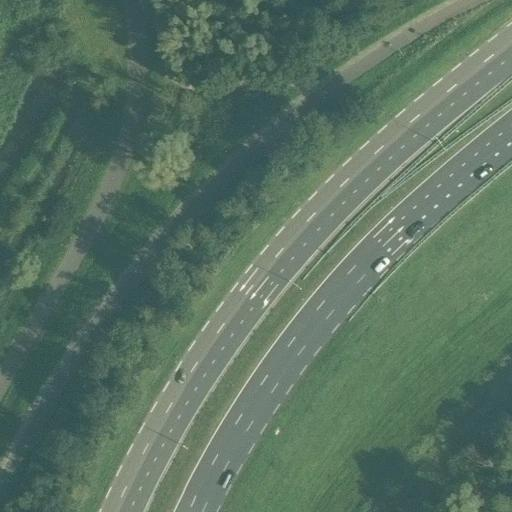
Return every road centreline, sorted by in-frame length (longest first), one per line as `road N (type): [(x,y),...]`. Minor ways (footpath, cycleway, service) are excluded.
road 1 (primary): [(511,52),(408,134),(256,288),(163,434),(130,511)]
road 2 (primary): [(199,511),(232,443),(302,341),(375,257),(511,133)]
road 3 (residential): [(0,385),(123,150)]
road 4 (unclassified): [(123,150),(139,61),(132,0)]
